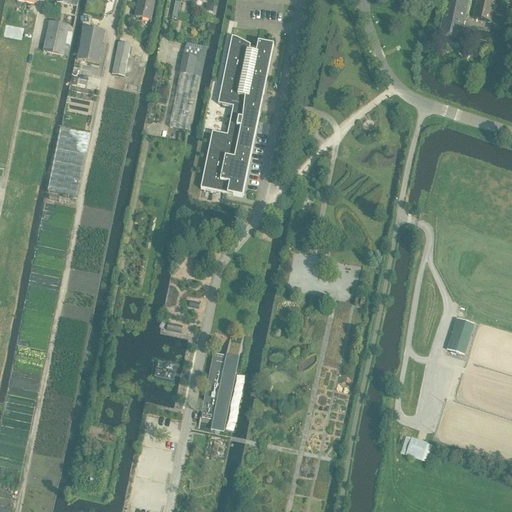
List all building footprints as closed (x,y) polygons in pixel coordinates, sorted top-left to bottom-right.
[(57,0),(57,3),(71,6),(70,7),(78,9),(79,0),(57,0)] [(154,0),(138,0),(135,18),(150,21),(154,0)] [(446,0),(438,38),(459,42),(468,0),(446,0)] [(489,22),(494,3),(482,0),(478,0),(474,19),(489,22)] [(49,23),(43,52),(63,56),(68,57),(72,34),(68,33),(69,27),(49,23)] [(6,26),(4,37),(21,40),(23,29),(6,26)] [(83,29),(77,60),(98,64),(104,33),(83,29)] [(242,199),(250,160),(264,91),(273,47),(258,44),(256,49),(249,48),(250,46),(237,39),(231,38),(217,105),(232,108),(227,136),(212,133),(200,190),(242,199)] [(119,43),(112,75),(124,78),(130,46),(119,43)] [(199,78),(191,77),(194,64),(201,66),(204,54),(185,50),(168,127),(188,132),(199,78)] [(91,136),(62,130),(61,130),(58,146),(48,193),(77,199),(91,136)] [(448,352),(461,356),(472,326),(458,321),(448,352)] [(171,324),(169,332),(181,335),(183,327),(171,324)] [(214,356),(200,424),(201,424),(212,426),(224,429),(241,346),(240,345),(231,343),(230,343),(227,359),(214,356)] [(157,363),(156,370),(174,374),(176,367),(157,363)] [(155,372),(154,379),(172,383),(174,376),(155,372)] [(411,440),(405,456),(430,464),(436,448),(411,440)]
